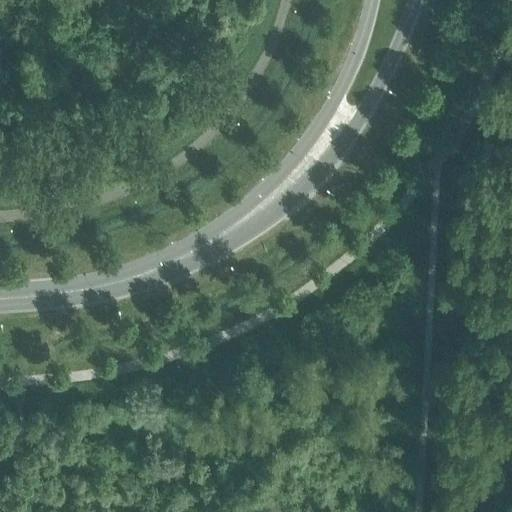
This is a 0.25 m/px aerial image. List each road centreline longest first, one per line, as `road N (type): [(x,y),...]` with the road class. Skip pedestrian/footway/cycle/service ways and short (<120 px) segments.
road 1 (secondary): [(22,297),(37,304),(137,286),(245,235),(296,198),(375,90),(414,0)]
road 2 (secondary): [(370,0),(356,59),(319,128),(265,188),(210,233),(141,265),(35,287),(22,297)]
